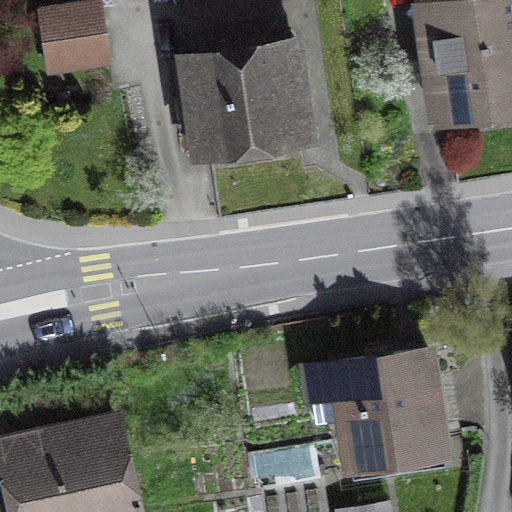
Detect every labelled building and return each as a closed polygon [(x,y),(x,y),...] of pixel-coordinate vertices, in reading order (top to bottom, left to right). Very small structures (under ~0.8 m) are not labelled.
[(99,0),(97,0),(40,9),(45,38),(104,29),(99,0)] [(511,0),(416,0),(432,108),(511,96),(511,0)] [(280,12),(191,25),(196,57),(180,59),(193,139),(297,127),(297,123),(312,121),(301,41),(285,44),(280,12)] [(427,347),(308,365),(317,421),(345,417),(353,471),(444,457),(427,347)] [(12,455),(25,511),(137,511),(113,413),(41,431),(45,447),(12,455)] [(252,449),(256,475),(318,466),(314,440),(252,449)]
